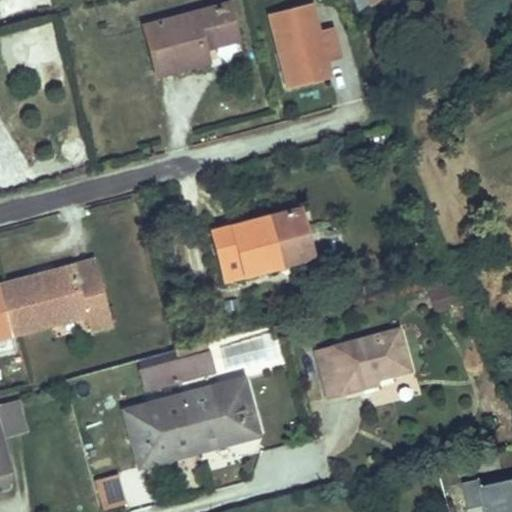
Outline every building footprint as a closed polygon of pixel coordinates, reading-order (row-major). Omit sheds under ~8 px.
[(366,0),(373,9),(386,0),(366,0)] [(234,6),(148,29),(162,80),(217,67),(214,52),(244,43),(234,6)] [(316,35),(308,6),(267,17),(286,92),(327,81),(322,62),(316,35)] [(334,30),(316,35),(322,62),(341,57),(334,30)] [(83,138),(63,140),(66,166),(86,164),(83,138)] [(316,255),(303,206),(220,229),(234,278),(316,255)] [(88,264),(67,269),(70,281),(91,276),(88,264)] [(67,269),(0,287),(0,330),(2,340),(79,318),(84,334),(106,328),(91,276),(70,281),(67,269)] [(451,286),(423,290),(427,311),(454,306),(451,286)] [(400,330),(321,352),(333,397),(350,392),(348,386),(411,369),(400,330)] [(205,350),(134,367),(141,392),(211,375),(205,350)] [(271,392),(289,390),(287,375),(269,377),(271,392)] [(248,378),(121,414),(138,474),(163,465),(162,459),(231,440),(232,445),(263,436),(248,378)] [(162,459),(163,465),(232,445),(231,440),(162,459)] [(102,509),(127,502),(118,471),(93,478),(102,509)] [(7,477),(0,479),(0,493),(11,491),(7,477)] [(511,511),(511,481),(484,488),(482,481),(463,485),(468,511),(482,508),(487,507),(487,511),(511,511)]
